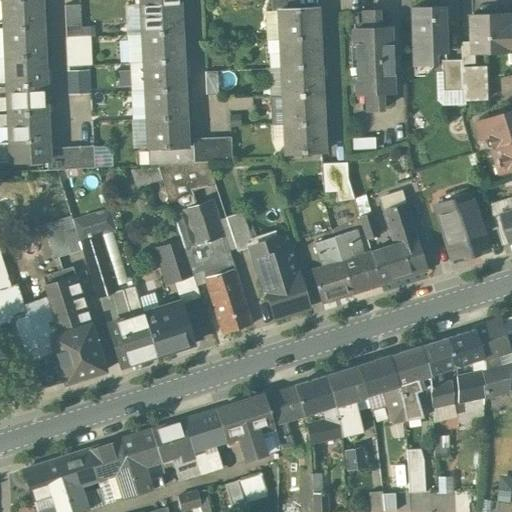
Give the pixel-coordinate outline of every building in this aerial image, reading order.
[(39,0),(2,0),(2,1),(8,1),(9,11),(3,11),(4,29),(40,27),(39,0)] [(177,0),(140,0),(142,34),(148,34),(179,32),(177,0)] [(297,0),(270,0),(271,11),(278,11),(278,10),(298,8),(297,0)] [(79,4),(64,5),(65,37),(81,36),(79,4)] [(445,6),(411,8),(413,76),(423,75),(431,67),(430,53),(446,52),(445,6)] [(298,8),(278,10),(278,11),(279,39),(285,39),(316,37),(315,8),(298,8)] [(377,11),(362,12),(363,29),(352,29),(355,93),(366,93),(366,110),(381,109),(380,92),(391,91),(388,28),(378,28),(377,11)] [(510,13),(472,15),(473,41),(473,52),(474,52),(509,50),(509,63),(511,62),(511,24),(511,25),(510,13)] [(40,27),(4,29),(4,30),(10,29),(10,39),(4,40),(5,57),(42,55),(40,27)] [(179,32),(148,34),(149,44),(143,45),(143,62),(149,62),(180,60),(179,32)] [(316,37),(285,39),(286,50),(280,50),(280,53),(281,67),(287,67),(318,66),(316,37)] [(279,39),(267,40),(267,53),(280,53),(280,50),(286,50),(285,39),(279,39)] [(473,41),(461,42),(462,59),(462,64),(475,63),(474,52),(473,52),(473,41)] [(42,55),(5,57),(5,58),(11,58),(11,68),(5,68),(6,85),(43,84),(42,55)] [(462,59),(441,60),(442,91),(463,90),(462,64),(462,59)] [(180,60),(149,62),(150,73),(144,73),(145,91),(151,90),(182,89),(180,60)] [(318,66),(287,67),(287,78),(281,78),(282,96),(288,96),(319,94),(318,66)] [(485,67),(464,68),(466,99),(487,98),(485,67)] [(68,69),(69,92),(92,92),(91,69),(68,69)] [(216,71),(205,72),(206,95),(217,94),(216,71)] [(43,84),(6,85),(6,86),(12,86),(13,96),(7,96),(7,111),(8,114),(45,112),(43,84)] [(6,86),(0,85),(0,110),(7,111),(7,96),(13,96),(12,86),(6,86)] [(182,89),(151,90),(151,101),(145,102),(146,119),(152,119),(183,117),(182,89)] [(319,94),(288,96),(289,107),(283,107),(284,124),(290,124),(321,123),(319,94)] [(252,97),(229,99),(229,110),(252,109),(252,97)] [(511,111),(477,122),(482,139),(492,136),(495,145),(493,146),(499,163),(505,161),(508,169),(511,168),(511,111)] [(8,114),(0,114),(0,124),(8,124),(9,143),(46,142),(45,112),(8,114)] [(183,117),(152,119),(153,130),(147,130),(148,148),(185,146),(183,117)] [(321,123),(290,124),(290,135),(284,135),(285,154),(322,152),(321,123)] [(230,137),(217,138),(218,161),(231,160),(230,137)] [(205,138),(192,139),(192,146),(193,162),(206,162),(205,138)] [(217,138),(205,138),(206,162),(207,162),(218,161),(217,138)] [(46,142),(9,143),(10,161),(46,159),(47,159),(46,148),(46,142)] [(9,143),(0,143),(0,161),(10,161),(9,143)] [(92,145),(79,146),(81,168),(93,167),(92,145)] [(67,146),(55,147),(56,169),(69,169),(67,146)] [(79,146),(67,146),(69,169),(81,168),(79,146)] [(185,146),(148,148),(148,153),(156,153),(157,164),(193,162),(192,146),(185,146)] [(55,147),(46,148),(47,159),(46,159),(47,170),(56,169),(55,147)] [(193,162),(157,164),(161,179),(172,212),(195,204),(191,191),(214,184),(207,162),(206,162),(193,162)] [(346,162),(333,163),(335,192),(336,202),(353,199),(347,178),(346,162)] [(333,163),(320,163),(323,193),(335,192),(333,163)] [(158,168),(130,170),(135,186),(161,179),(158,168)] [(473,194),(435,206),(451,257),(464,253),(465,257),(478,253),(476,249),(489,245),(473,194)] [(195,204),(172,212),(181,241),(191,274),(192,274),(202,271),(204,278),(231,269),(228,259),(227,259),(208,200),(195,204)] [(405,202),(382,210),(393,244),(398,242),(397,238),(414,233),(405,202)] [(511,210),(501,214),(504,223),(510,243),(511,242),(511,210)] [(241,212),(225,217),(236,251),(250,247),(252,246),(241,212)] [(377,236),(370,213),(359,217),(366,240),(377,236)] [(71,218),(47,226),(57,257),(81,250),(71,218)] [(504,223),(497,226),(503,245),(510,243),(504,223)] [(354,230),(346,233),(351,250),(359,248),(354,230)] [(346,233),(333,237),(340,260),(353,256),(351,250),(346,233)] [(414,233),(397,238),(398,242),(393,244),(369,251),(379,284),(425,269),(414,233)] [(33,234),(18,238),(22,250),(37,245),(33,234)] [(252,246),(250,247),(262,284),(273,317),(308,306),(290,247),(289,248),(286,235),(252,246)] [(96,236),(80,242),(97,297),(113,292),(96,236)] [(333,237),(314,243),(319,259),(325,257),(327,264),(340,260),(333,237)] [(181,241),(155,249),(166,282),(178,278),(186,302),(199,298),(192,274),(191,274),(181,241)] [(353,256),(340,260),(350,293),(379,284),(369,251),(353,256)] [(9,285),(0,256),(0,323),(8,321),(5,309),(22,304),(15,284),(10,285),(10,284),(9,285)] [(327,264),(310,269),(321,302),(350,293),(340,260),(327,264)] [(231,269),(204,278),(222,333),(251,324),(233,268),(231,269)] [(70,282),(66,269),(62,270),(42,277),(48,297),(58,332),(89,322),(76,280),(70,282)] [(22,304),(5,309),(8,321),(21,360),(18,361),(19,364),(22,363),(31,391),(63,381),(48,335),(58,332),(48,297),(22,304)] [(179,301),(142,313),(155,355),(193,343),(179,301)] [(142,313),(106,324),(119,367),(155,355),(142,313)] [(502,320),(474,329),(482,357),(499,352),(499,353),(511,349),(502,320)] [(58,332),(48,335),(63,381),(63,383),(104,370),(89,322),(58,332)] [(474,329),(447,338),(456,366),(472,361),(482,357),(474,329)] [(456,366),(447,338),(420,346),(428,376),(429,385),(443,382),(439,372),(456,367),(456,366)] [(420,346),(388,356),(397,386),(428,376),(420,346)] [(499,352),(482,357),(482,396),(483,397),(509,391),(511,369),(511,363),(503,366),(499,353),(499,352)] [(397,386),(388,356),(356,366),(365,396),(382,390),(397,386)] [(472,361),(472,373),(456,377),(457,410),(458,410),(458,402),(482,396),(482,357),(472,361)] [(356,366),(325,376),(334,405),(352,400),(365,396),(356,366)] [(325,376),(294,385),(303,415),(321,409),(334,405),(325,376)] [(428,376),(397,386),(404,410),(404,420),(422,417),(414,392),(429,387),(429,385),(428,376)] [(443,382),(429,385),(429,387),(431,416),(433,416),(432,408),(452,404),(450,380),(443,382)] [(294,385),(263,395),(274,430),(277,438),(289,434),(284,421),(303,415),(294,385)] [(397,386),(382,390),(391,423),(404,420),(404,410),(397,386)] [(263,395),(227,406),(243,457),(245,458),(265,453),(259,435),(274,430),(263,395)] [(352,400),(334,405),(339,422),(340,427),(341,436),(360,431),(352,400)] [(334,405),(321,409),(325,420),(326,426),(339,422),(334,405)] [(216,409),(182,420),(192,450),(203,446),(225,440),(216,409)] [(182,420),(150,430),(160,459),(178,454),(192,450),(182,420)] [(325,420),(305,424),(309,443),(341,436),(340,427),(339,422),(326,426),(325,420)] [(150,430),(118,440),(128,470),(142,465),(142,466),(160,460),(160,459),(150,430)] [(274,430),(259,435),(265,453),(278,449),(278,441),(277,438),(274,430)] [(289,434),(277,438),(278,441),(281,449),(293,446),(289,434)] [(447,435),(433,436),(434,458),(449,457),(447,435)] [(118,440),(87,450),(97,479),(114,474),(128,470),(118,440)] [(203,446),(192,450),(197,466),(210,462),(207,452),(205,453),(203,446)] [(360,447),(345,450),(347,470),(363,467),(360,447)] [(423,460),(408,461),(407,449),(406,449),(408,493),(424,492),(423,460)] [(87,450),(55,460),(65,489),(79,485),(96,480),(97,479),(87,450)] [(192,450),(178,454),(179,460),(183,470),(197,466),(192,450)] [(216,450),(207,452),(210,462),(197,466),(199,474),(222,467),(216,450)] [(310,458),(284,463),(285,483),(299,481),(299,489),(311,487),(310,458)] [(55,460),(22,470),(35,510),(50,506),(51,510),(55,509),(55,511),(71,511),(65,489),(55,460)] [(160,460),(142,466),(142,465),(128,470),(133,486),(133,485),(147,481),(147,480),(160,475),(164,473),(160,460)] [(183,470),(179,460),(172,462),(178,481),(199,474),(197,466),(183,470)] [(128,470),(114,474),(121,498),(136,494),(133,485),(133,486),(128,470)] [(323,490),(322,471),(312,472),(313,491),(323,490)] [(260,472),(237,480),(243,501),(267,493),(260,472)] [(97,479),(96,480),(103,505),(113,501),(112,495),(119,492),(121,499),(136,494),(121,498),(114,474),(97,479)] [(160,475),(147,480),(147,481),(133,485),(136,494),(163,485),(160,475)] [(438,477),(439,491),(452,490),(451,476),(438,477)] [(237,480),(223,484),(231,511),(232,511),(245,508),(243,501),(237,480)] [(79,485),(65,489),(71,511),(77,511),(86,509),(83,500),(87,499),(86,495),(82,496),(79,485)] [(209,511),(203,489),(196,491),(199,504),(198,505),(199,511),(209,511)] [(396,509),(395,490),(370,491),(371,510),(396,509)] [(196,491),(176,496),(180,510),(198,505),(199,504),(196,491)] [(316,511),(330,511),(329,491),(309,492),(310,511),(316,511)]
